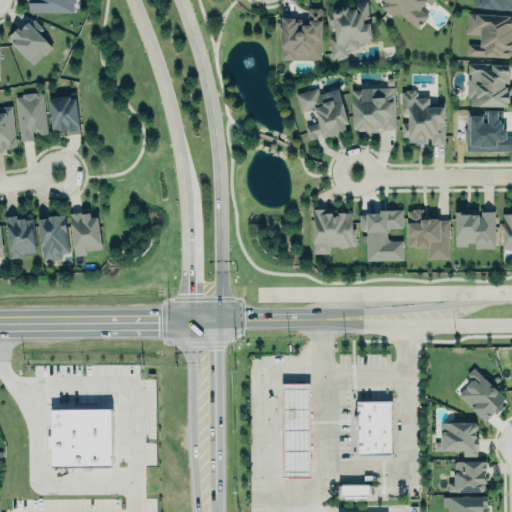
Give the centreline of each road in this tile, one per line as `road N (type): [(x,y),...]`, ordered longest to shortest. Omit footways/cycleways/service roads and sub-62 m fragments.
road 1 (primary): [(202,319),(221,296),(221,181),(214,119),(181,0)]
road 2 (primary): [(133,0),(160,68),(185,203)]
road 3 (secondary): [(202,319),(0,321)]
road 4 (secondary): [(511,296),(321,318)]
road 5 (primary): [(210,496),(202,319)]
road 6 (residential): [(511,177),(371,173)]
road 7 (secondary): [(321,318),(460,325)]
road 8 (primary): [(185,203),(187,294),(202,319)]
